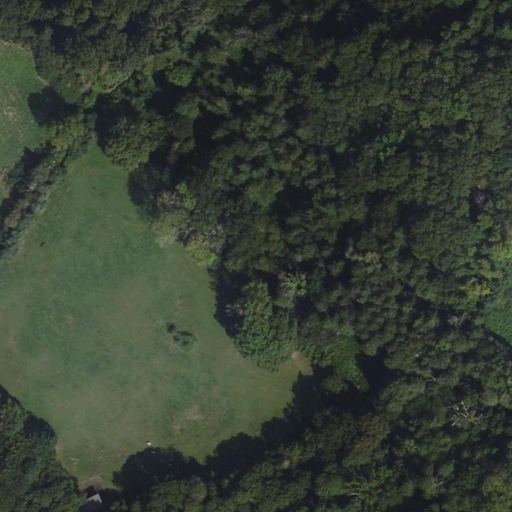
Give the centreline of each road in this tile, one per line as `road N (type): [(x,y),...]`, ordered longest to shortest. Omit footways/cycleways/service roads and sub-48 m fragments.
road 1 (track): [(460,338),(169,19)]
road 2 (track): [(0,6),(62,33),(101,97)]
